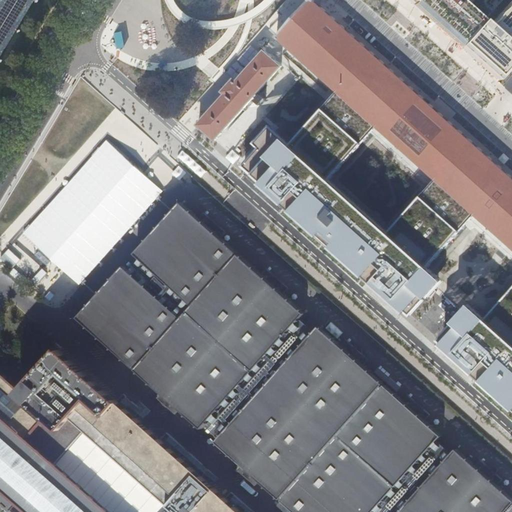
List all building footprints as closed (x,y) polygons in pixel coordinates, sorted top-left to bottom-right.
[(511,175),(317,0),(309,0),(278,37),(338,91),(378,127),(436,179),(476,215),(511,247),(511,175)] [(511,63),(511,0),(406,0),(497,81),(511,63)] [(281,66),(264,51),(237,81),(234,79),(222,92),(225,94),(197,124),(215,140),(258,91),(262,94),(267,89),(264,86),(281,66)] [(378,127),(338,91),(290,145),(274,131),(245,166),(413,316),(444,281),(429,268),(476,215),(436,179),(389,231),(331,179),(378,127)] [(503,511),(511,503),(511,497),(498,485),(504,478),(481,458),(476,464),(426,420),(431,414),(409,395),(404,401),(363,365),(368,359),(347,340),(342,346),(282,293),(288,287),(267,269),(262,274),(222,239),(228,233),(204,212),(199,218),(182,203),(80,317),(97,332),(91,339),(109,354),(114,348),(164,392),(159,398),(177,414),(182,408),(243,463),(237,469),(256,486),(261,480),(296,511),(503,511)] [(511,288),(485,318),(471,305),(440,340),(511,404),(511,288)] [(241,511),(60,350),(23,391),(0,370),(0,511),(241,511)]
